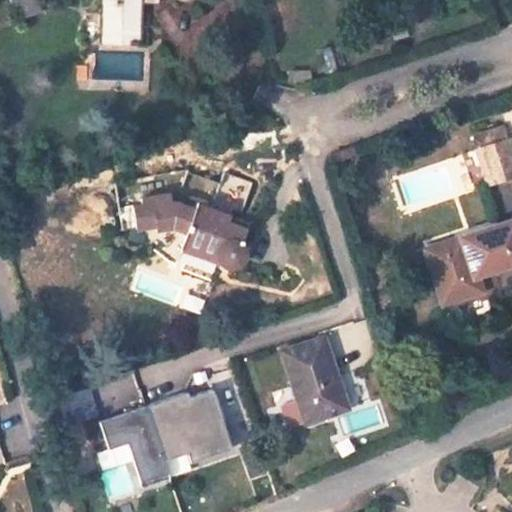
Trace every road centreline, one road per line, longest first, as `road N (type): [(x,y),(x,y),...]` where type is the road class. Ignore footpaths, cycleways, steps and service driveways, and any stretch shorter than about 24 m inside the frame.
road 1 (residential): [(511,53),(314,109),(302,129),(305,154),(350,306),(143,379)]
road 2 (residential): [(60,511),(0,303)]
road 3 (residential): [(415,462),(289,511)]
